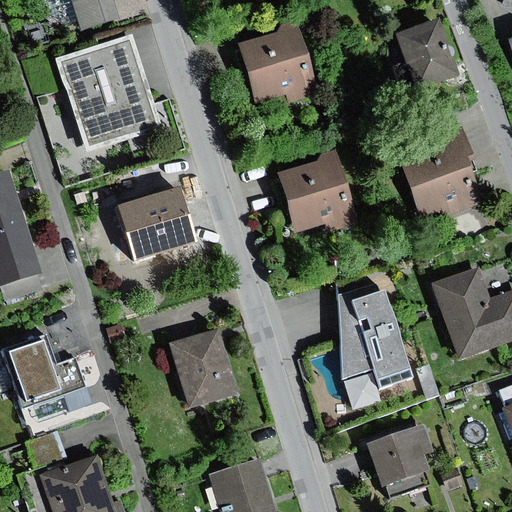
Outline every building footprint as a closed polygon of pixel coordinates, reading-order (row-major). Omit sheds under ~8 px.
[(117,20),(110,0),(73,0),(67,2),(77,33),(117,20)] [(511,12),(511,0),(503,0),(501,7),(511,12)] [(276,34),(234,46),(252,106),(282,98),(284,106),(316,97),(295,22),(277,27),(276,34)] [(436,22),(391,37),(400,64),(389,67),(399,95),(412,90),(413,94),(456,79),(449,60),(450,58),(451,56),(451,54),(450,51),(448,50),(446,50),(436,22)] [(130,39),(56,61),(83,153),(158,131),(130,39)] [(398,105),(376,111),(381,131),(403,125),(398,105)] [(430,146),(395,159),(416,221),(438,213),(440,219),(479,206),(468,174),(476,172),(461,129),(428,141),(430,146)] [(314,164),(274,177),(294,236),(325,226),(333,234),(356,227),(334,153),(319,157),(314,164)] [(6,174),(0,176),(0,287),(38,276),(6,174)] [(179,191),(135,204),(144,233),(140,234),(148,259),(196,245),(179,191)] [(480,270),(431,285),(455,363),(511,345),(511,295),(490,302),(480,270)] [(376,286),(335,298),(342,380),(370,370),(377,393),(411,381),(383,293),(379,295),(376,286)] [(130,301),(121,303),(122,311),(132,308),(130,301)] [(120,326),(106,330),(110,345),(124,341),(120,326)] [(216,334),(169,347),(187,411),(235,398),(216,334)] [(45,336),(0,351),(0,356),(19,412),(62,397),(85,389),(75,360),(55,367),(45,336)] [(427,366),(414,371),(425,402),(438,397),(427,366)] [(511,387),(497,393),(504,410),(511,407),(511,387)] [(91,405),(85,389),(62,397),(67,414),(91,405)] [(511,407),(504,410),(500,412),(511,442),(511,407)] [(421,427),(363,448),(379,492),(427,474),(421,457),(431,453),(421,427)] [(57,433),(23,444),(33,473),(62,463),(66,462),(57,433)] [(33,473),(23,476),(34,511),(113,511),(96,458),(63,469),(62,463),(33,473)] [(259,462),(206,477),(216,511),(274,511),(271,501),(259,462)] [(456,469),(439,475),(446,492),(462,486),(456,469)]
